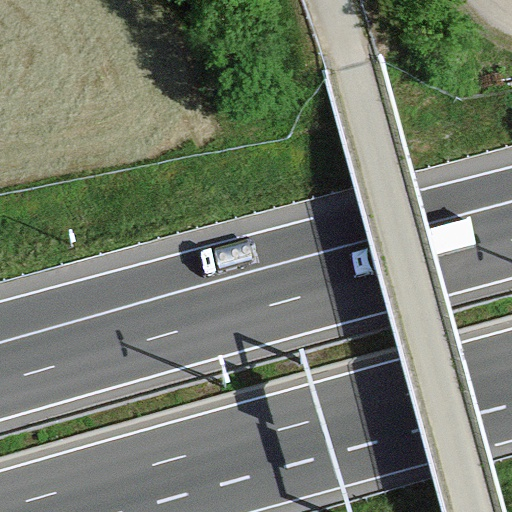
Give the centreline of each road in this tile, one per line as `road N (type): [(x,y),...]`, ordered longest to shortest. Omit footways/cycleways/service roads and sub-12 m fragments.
road 1 (unclassified): [(470,511),(348,58),(325,0)]
road 2 (motorway): [(511,238),(0,380)]
road 3 (motorway): [(27,502),(511,369)]
